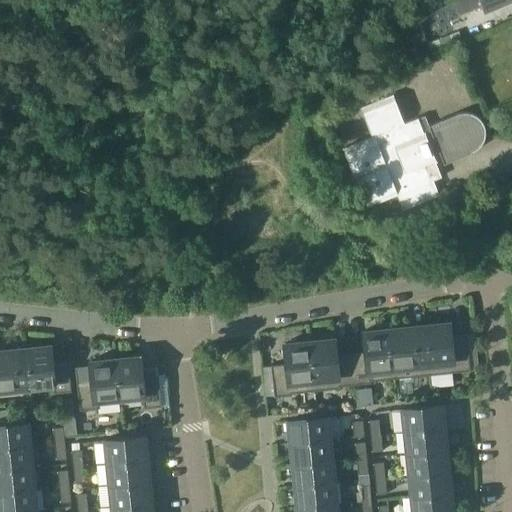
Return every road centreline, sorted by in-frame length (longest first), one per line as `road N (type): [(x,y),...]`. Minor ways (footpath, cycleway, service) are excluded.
road 1 (residential): [(178,330),(490,278)]
road 2 (track): [(0,62),(22,54),(106,89),(203,0)]
road 3 (residential): [(490,278),(511,473)]
road 4 (residential): [(178,330),(201,511)]
road 5 (residential): [(0,312),(178,330)]
